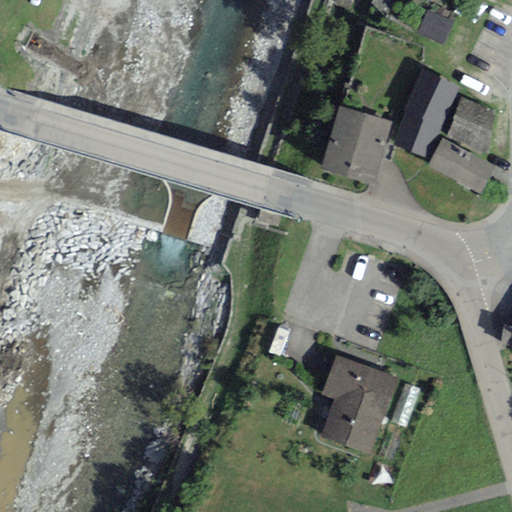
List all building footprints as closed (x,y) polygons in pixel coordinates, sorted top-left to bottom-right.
[(443,46),(455,21),(448,18),(452,10),(437,3),(433,11),(429,9),(417,34),(443,46)] [(458,84),(421,69),(392,142),(429,157),(458,84)] [(462,98),(446,134),(486,154),(496,111),(462,98)] [(392,123),(338,108),(320,171),(374,186),(392,123)] [(496,167),(443,139),(427,167),(479,196),(496,167)] [(398,379),(336,356),(321,394),(334,399),(320,436),(369,455),(398,379)]
